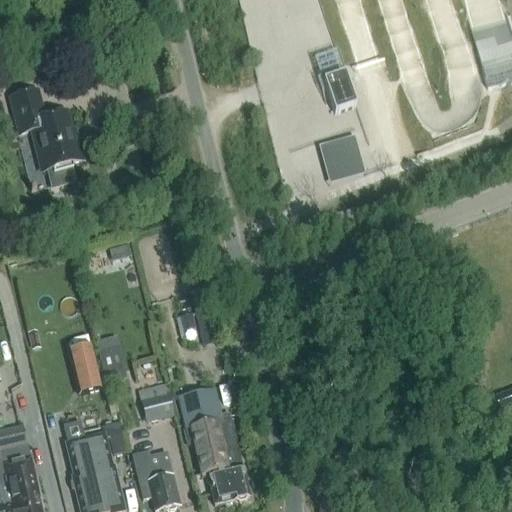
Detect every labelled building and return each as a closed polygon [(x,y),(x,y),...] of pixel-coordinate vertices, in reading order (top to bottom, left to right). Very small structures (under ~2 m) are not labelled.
[(344,77),(323,84),(330,106),(334,117),(356,110),(344,77)] [(42,122),(35,96),(10,102),(19,137),(32,134),(42,174),(80,165),(75,145),(71,146),(64,117),(42,122)] [(356,138),(320,150),(332,187),(368,176),(356,138)] [(305,140),(281,147),(295,193),(319,186),(305,140)] [(190,295),(195,318),(209,314),(204,292),(190,295)] [(191,318),(179,321),(183,335),(194,332),(191,318)] [(37,334),(27,336),(30,348),(39,346),(37,334)] [(68,356),(79,399),(100,394),(90,351),(68,356)] [(119,353),(97,358),(105,388),(126,383),(119,353)] [(511,425),(511,393),(494,401),(504,428),(511,425)] [(230,422),(221,425),(213,394),(180,402),(187,433),(191,432),(203,479),(209,478),(216,508),(250,500),(230,422)] [(168,398),(142,405),(147,425),(173,419),(168,398)] [(83,423),(66,427),(69,443),(86,439),(83,423)] [(119,426),(101,431),(102,437),(105,436),(106,442),(108,441),(113,460),(126,456),(119,426)] [(40,511),(23,431),(0,436),(0,511),(40,511)] [(102,437),(85,441),(103,511),(124,511),(114,469),(113,470),(106,442),(105,436),(102,437)] [(103,511),(85,441),(66,446),(74,479),(72,480),(79,511),(103,511)] [(148,457),(133,460),(137,475),(143,503),(152,501),(154,511),(174,511),(175,510),(179,509),(167,457),(149,461),(148,457)]
